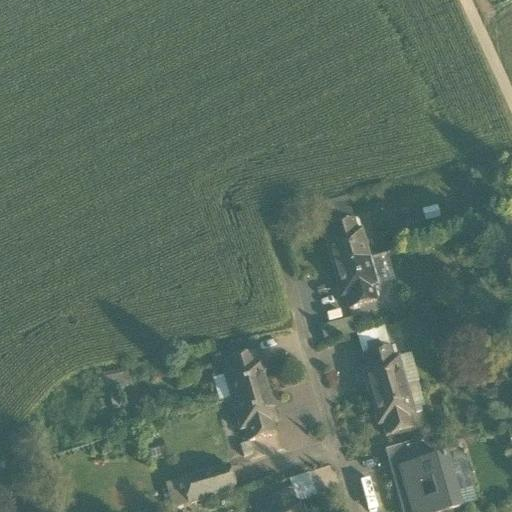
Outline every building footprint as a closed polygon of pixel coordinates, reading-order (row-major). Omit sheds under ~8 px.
[(317,204),(325,231),(353,223),(345,198),(317,204)] [(324,244),(332,273),(369,262),(360,233),(356,235),(353,223),(325,231),(328,243),(324,244)] [(369,262),(376,289),(394,284),(386,257),(369,262)] [(376,289),(369,262),(332,273),(340,302),(345,300),(348,312),(376,304),(373,292),(377,291),(376,289)] [(350,321),(319,330),(324,345),(355,336),(350,321)] [(355,338),(361,358),(389,350),(383,329),(355,338)] [(251,356),(247,341),(209,350),(214,367),(224,364),(251,356)] [(360,371),(369,400),(405,390),(397,361),(393,362),(389,350),(361,358),(365,370),(360,371)] [(230,402),(231,406),(267,395),(259,366),(255,368),(251,356),(224,364),(227,376),(223,377),(223,378),(230,402)] [(397,361),(405,390),(418,386),(410,357),(397,361)] [(152,382),(169,378),(165,361),(148,365),(151,377),(152,382)] [(151,377),(148,365),(124,370),(125,372),(127,382),(151,377)] [(127,382),(125,372),(96,379),(98,391),(128,385),(127,382)] [(230,402),(223,378),(211,382),(218,405),(230,402)] [(406,391),(405,390),(369,400),(377,429),(382,428),(385,440),(413,432),(409,420),(414,419),(412,414),(419,412),(423,410),(417,387),(406,391)] [(276,424),(267,395),(231,406),(239,435),(244,434),(247,445),(275,437),(272,425),(276,424)] [(409,420),(413,432),(424,429),(419,412),(412,414),(414,419),(409,420)] [(160,441),(141,447),(146,462),(165,456),(160,441)] [(384,453),(388,467),(423,457),(418,443),(384,453)] [(425,466),(423,457),(388,467),(400,511),(411,511),(400,473),(425,466)] [(445,465),(457,509),(477,504),(464,459),(445,465)] [(445,465),(444,461),(425,466),(400,473),(411,511),(456,511),(458,511),(457,509),(445,465)] [(180,482),(187,508),(235,494),(228,468),(180,482)] [(296,505),(315,498),(308,476),(289,482),(296,505)] [(173,511),(187,508),(180,482),(164,487),(171,511),(173,511)] [(301,511),(299,505),(295,507),(292,495),(264,503),(266,511),(301,511)] [(266,511),(264,503),(252,506),(253,511),(266,511)]
